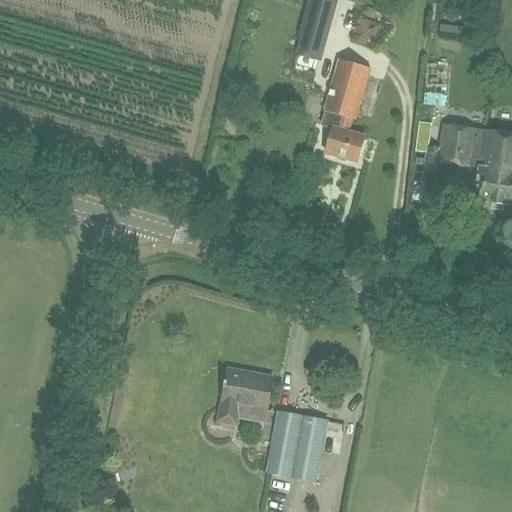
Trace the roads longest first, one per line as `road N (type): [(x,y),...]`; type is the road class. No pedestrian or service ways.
road 1 (tertiary): [(511,330),(109,214)]
road 2 (unclassified): [(46,511),(109,214)]
